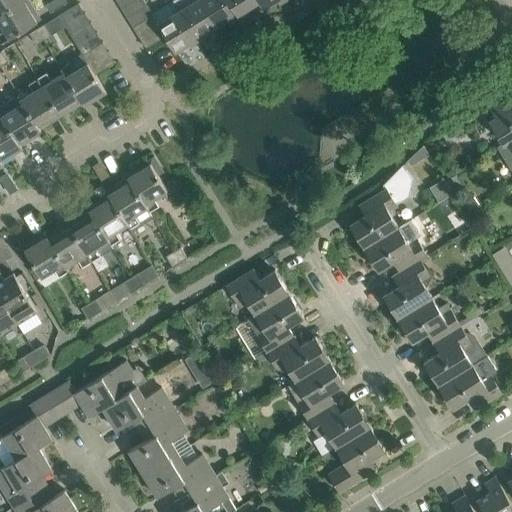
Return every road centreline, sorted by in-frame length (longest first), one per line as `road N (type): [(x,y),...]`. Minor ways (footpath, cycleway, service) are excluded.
road 1 (residential): [(92,0),(155,119),(47,169),(0,217)]
road 2 (residential): [(444,461),(313,255)]
